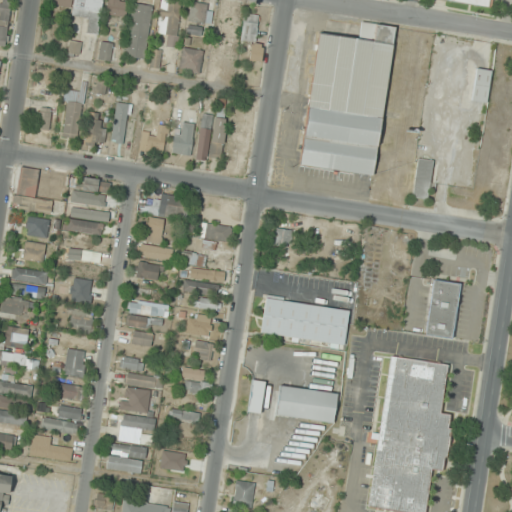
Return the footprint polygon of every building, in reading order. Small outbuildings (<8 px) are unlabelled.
[(99,34),(102,0),(47,0),(47,3),(73,6),(72,17),(89,19),(87,33),(99,34)] [(108,0),(106,14),(126,18),(129,1),(121,0),(108,0)] [(176,47),(181,1),(171,0),(161,0),(158,34),(168,35),(166,46),(176,47)] [(10,1),(1,1),(0,20),(0,45),(7,46),(10,1)] [(153,6),(132,3),(124,57),(145,60),(153,6)] [(212,4),(189,4),(189,24),(212,24),(212,4)] [(259,17),(245,14),(240,41),(252,43),(249,60),(261,63),(264,47),(254,45),(259,17)] [(374,175),(393,27),(361,23),(359,38),(318,33),(300,165),(374,175)] [(68,54),(79,56),(81,43),(70,41),(68,54)] [(97,59),(109,63),(114,44),(102,41),(97,59)] [(203,51),(183,47),(178,70),(199,74),(203,51)] [(162,51),(153,50),(150,68),(158,70),(162,51)] [(487,102),(490,70),(474,68),(471,101),(487,102)] [(60,138),(77,140),(84,93),(67,91),(60,138)] [(112,141),(125,142),(128,104),(115,103),(112,141)] [(50,108),(36,108),(36,130),(50,130),(50,108)] [(82,142),(101,148),(108,128),(98,125),(101,116),(91,113),(82,142)] [(220,159),(227,118),(214,117),(214,116),(202,114),(196,155),(220,159)] [(195,125),(178,122),(173,153),(190,156),(195,125)] [(162,155),(167,128),(157,126),(156,135),(143,132),(139,150),(162,155)] [(413,199),(429,201),(432,161),(417,159),(413,199)] [(40,170),(19,167),(14,209),(51,214),(52,202),(36,199),(40,170)] [(81,188),(97,192),(100,181),(84,177),(81,188)] [(150,215),(183,219),(185,199),(167,197),(167,203),(151,201),(150,215)] [(105,206),(106,199),(96,198),(94,204),(105,206)] [(50,220),(27,217),(25,235),(47,238),(50,220)] [(161,244),(163,220),(148,219),(146,242),(161,244)] [(100,233),(101,222),(67,222),(67,233),(100,233)] [(230,241),(230,225),(201,225),(201,241),(230,241)] [(292,230),(274,229),(273,246),(291,247),(292,230)] [(22,260),(43,263),(45,244),(25,242),(22,260)] [(138,256),(171,262),(173,250),(140,244),(138,256)] [(136,277),(160,279),(162,266),(137,263),(136,277)] [(195,279),(223,282),(225,272),(196,269),(195,279)] [(47,282),(47,270),(11,271),(12,284),(47,282)] [(71,302),(91,302),(91,279),(71,279),(71,302)] [(425,336),(453,339),(460,283),(432,279),(425,336)] [(213,286),(186,280),(183,290),(210,296),(213,286)] [(219,302),(197,297),(195,307),(217,311),(219,302)] [(343,346),(349,311),(266,297),(260,332),(343,346)] [(0,311),(26,317),(29,305),(3,298),(0,311)] [(128,314),(156,314),(156,305),(128,305),(128,314)] [(69,332),(93,334),(95,312),(71,309),(69,332)] [(211,334),(211,316),(186,316),(186,334),(211,334)] [(161,319),(127,317),(126,326),(161,328),(161,319)] [(28,332),(7,328),(4,344),(25,348),(28,332)] [(152,344),(151,332),(131,333),(132,345),(152,344)] [(212,360),(213,344),(194,343),(193,358),(212,360)] [(86,352),(67,349),(64,375),(83,377),(86,352)] [(447,364),(390,356),(380,435),(369,433),(368,441),(376,442),(368,507),(403,511),(424,511),(430,469),(443,471),(450,415),(440,413),(447,364)] [(143,369),(143,359),(121,359),(121,369),(143,369)] [(185,379),(183,392),(208,395),(209,384),(203,383),(204,371),(183,368),(181,379),(185,379)] [(124,384),(161,388),(162,377),(126,374),(124,384)] [(264,382),(251,380),(247,412),(260,414),(264,382)] [(0,395),(31,399),(32,387),(0,382),(0,395)] [(82,400),(83,387),(61,385),(60,398),(82,400)] [(333,423),(337,393),(279,385),(275,415),(333,423)] [(147,413),(150,391),(122,388),(120,409),(147,413)] [(58,417),(80,419),(81,409),(59,406),(58,417)] [(199,416),(171,408),(169,416),(197,424),(199,416)] [(26,417),(0,409),(0,421),(23,428),(26,417)] [(153,434),(154,419),(121,415),(118,441),(150,445),(152,434),(153,434)] [(77,434),(78,422),(42,419),(41,431),(77,434)] [(16,437),(0,433),(0,449),(13,452),(16,437)] [(71,461),(73,449),(50,445),(52,438),(32,435),(29,455),(71,461)] [(145,461),(146,449),(110,445),(108,470),(141,474),(143,460),(145,461)] [(0,511),(1,504),(8,504),(11,475),(0,474),(0,511)] [(254,483),(235,481),(233,507),(251,509),(254,483)] [(95,508),(111,510),(113,497),(96,495),(95,508)] [(120,511),(167,511),(168,506),(123,500),(120,511)]
